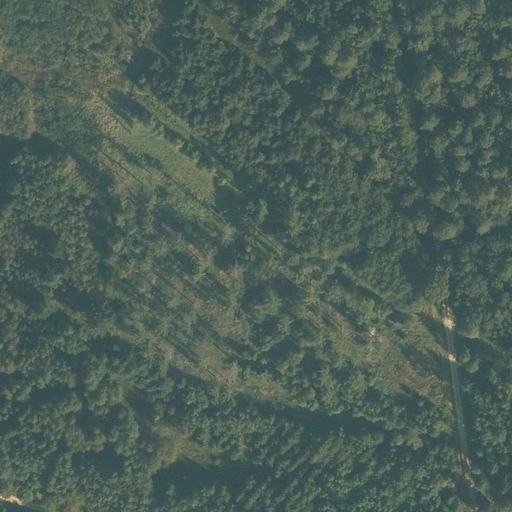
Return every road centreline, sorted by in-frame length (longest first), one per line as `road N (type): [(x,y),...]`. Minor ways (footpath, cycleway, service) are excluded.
road 1 (track): [(472,511),(429,227)]
road 2 (track): [(429,227),(397,0)]
